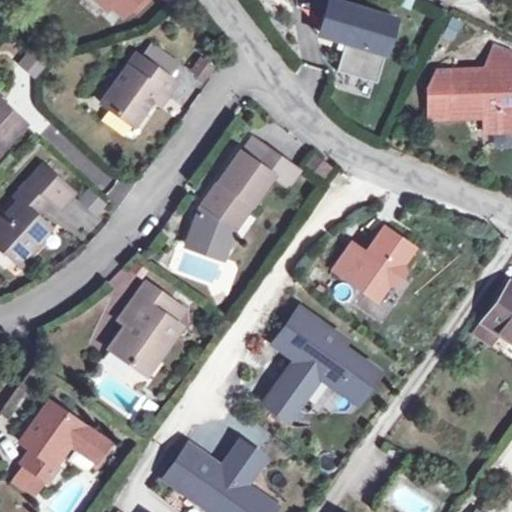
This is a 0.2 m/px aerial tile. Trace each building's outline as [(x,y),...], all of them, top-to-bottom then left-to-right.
[(95,0),(105,9),(109,6),(121,16),(136,0),(95,0)] [(393,17),(333,0),(326,0),(321,20),(327,22),(323,36),(344,42),(345,37),(384,48),(393,17)] [(149,41),(138,57),(168,78),(179,63),(149,41)] [(511,54),(488,46),(478,69),(511,68),(511,54)] [(32,47),(17,61),(33,78),(48,63),(32,47)] [(168,78),(138,57),(129,69),(125,67),(99,104),(131,127),(150,100),(156,92),(164,96),(174,83),(168,78)] [(431,89),(432,111),(481,110),(481,115),(482,131),(511,129),(511,68),(478,69),(447,71),(448,67),(434,68),(424,90),(431,89)] [(157,105),(164,96),(156,92),(150,100),(157,105)] [(0,148),(24,123),(0,101),(0,148)] [(250,205),(271,175),(258,166),(269,149),(252,137),(240,154),(238,151),(197,210),(228,231),(247,203),(250,205)] [(269,149),(258,166),(271,175),(287,186),(299,170),(269,149)] [(301,166),(328,177),(334,163),(308,151),(301,166)] [(26,182),(47,202),(56,210),(71,194),(40,166),(26,182)] [(47,202),(26,182),(11,199),(15,202),(0,219),(0,247),(18,263),(49,229),(34,216),(47,202)] [(411,248),(382,228),(365,254),(351,245),(333,270),(375,300),(386,283),(393,283),(401,271),(399,265),(411,248)] [(118,294),(143,277),(133,261),(107,279),(118,294)] [(511,285),(508,282),(480,321),(498,333),(511,343),(511,285)] [(179,310),(142,284),(124,308),(133,314),(124,326),(109,348),(144,374),(178,327),(171,322),(179,310)] [(115,320),(124,326),(133,314),(124,308),(115,320)] [(280,389),(298,402),(318,374),(354,400),(374,372),(338,346),(342,340),(298,309),(274,343),(292,356),(295,352),(302,357),(280,389)] [(489,346),(498,333),(480,321),(471,334),(489,346)] [(285,420),(298,402),(280,389),(267,407),(285,420)] [(75,422),(46,402),(32,422),(18,441),(30,449),(20,463),(21,464),(42,478),(44,480),(54,465),(48,462),(55,451),(75,422)] [(12,436),(18,441),(32,422),(26,418),(12,436)] [(104,442),(75,422),(55,451),(84,471),(88,465),(104,442)] [(88,465),(92,467),(107,445),(104,442),(88,465)] [(159,473),(174,484),(197,453),(181,442),(159,473)] [(406,458),(384,442),(377,452),(400,468),(406,458)] [(174,484),(213,511),(266,511),(271,506),(240,484),(259,457),(238,443),(219,469),(197,453),(174,484)] [(21,464),(11,479),(31,493),(42,478),(21,464)]
